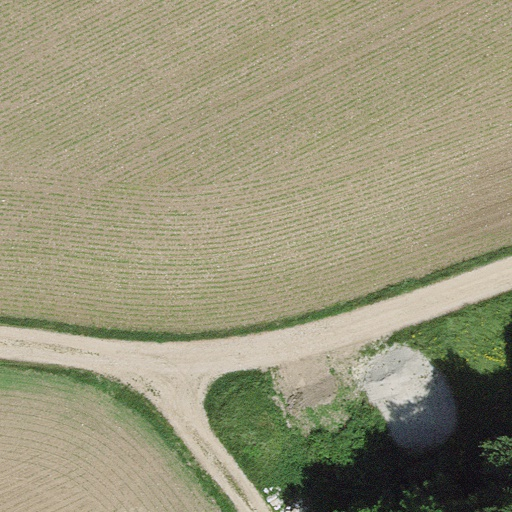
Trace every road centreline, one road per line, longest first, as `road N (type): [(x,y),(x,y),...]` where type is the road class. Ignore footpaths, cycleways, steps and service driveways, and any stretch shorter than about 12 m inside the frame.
road 1 (track): [(511,274),(263,363),(157,382),(0,348)]
road 2 (track): [(276,511),(157,382)]
